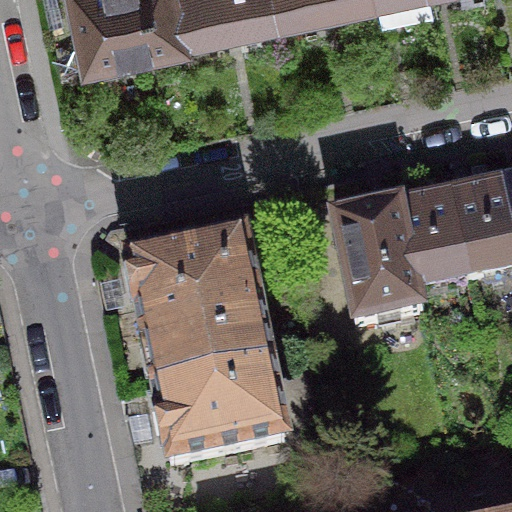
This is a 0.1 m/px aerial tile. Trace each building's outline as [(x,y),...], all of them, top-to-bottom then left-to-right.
[(184,40),(175,0),(73,0),(86,61),(184,40)] [(184,35),(279,15),(275,0),(175,0),(184,40),(185,40),(184,35)] [(275,0),(279,15),(350,0),(275,0)] [(432,14),(429,0),(376,0),(382,24),(432,14)] [(452,198),(470,284),(511,274),(511,217),(506,187),(466,195),(452,198)] [(398,209),(420,314),(422,314),(418,294),(470,284),(452,198),(412,206),(398,209)] [(420,314),(398,209),(384,212),(333,223),(355,328),(420,314)] [(156,393),(269,369),(242,242),(229,245),(129,265),(156,393)] [(284,442),(269,369),(156,393),(158,403),(171,466),(284,442)]
